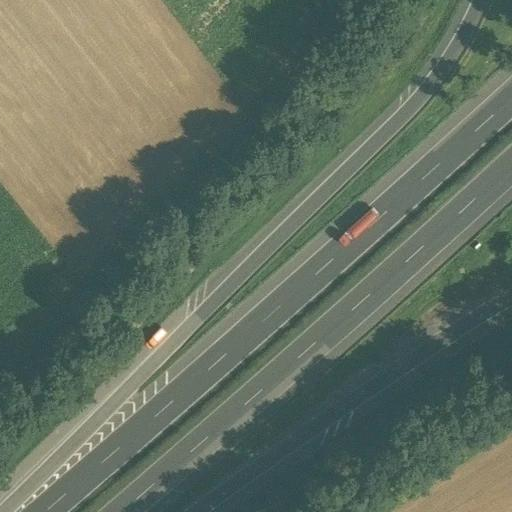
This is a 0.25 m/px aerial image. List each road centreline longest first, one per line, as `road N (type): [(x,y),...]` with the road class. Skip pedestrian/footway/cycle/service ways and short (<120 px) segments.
road 1 (motorway): [(480,0),(429,91),(3,511)]
road 2 (motorway): [(511,101),(45,511)]
road 3 (motorway): [(126,511),(511,168)]
road 4 (track): [(0,370),(252,111),(341,0)]
road 5 (motorway): [(202,511),(511,300)]
road 6 (track): [(376,511),(511,416)]
